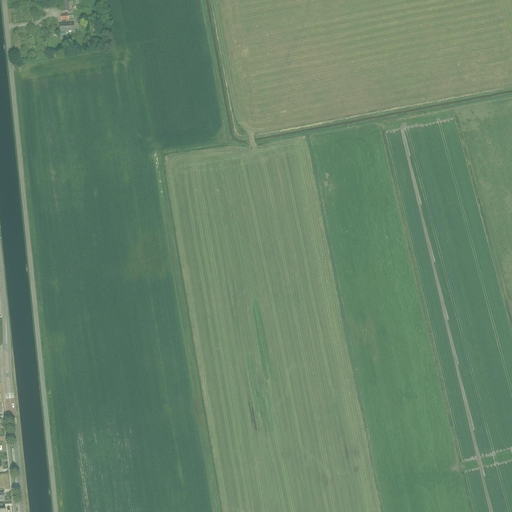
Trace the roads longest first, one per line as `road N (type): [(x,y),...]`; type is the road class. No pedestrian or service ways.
road 1 (unclassified): [(56,511),(4,0)]
road 2 (tertiary): [(11,407),(0,266)]
